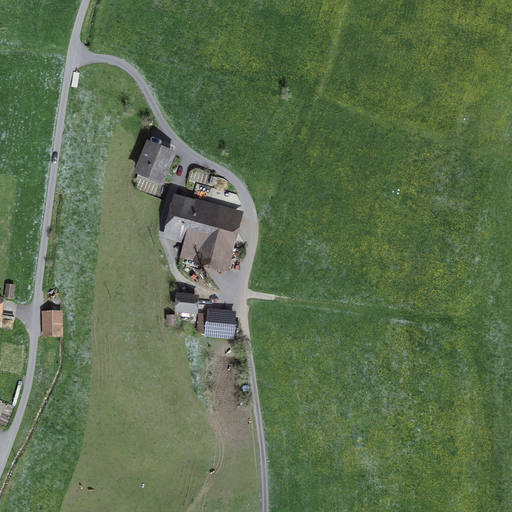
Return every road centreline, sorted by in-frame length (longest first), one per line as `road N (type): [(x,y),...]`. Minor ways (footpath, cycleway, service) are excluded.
road 1 (track): [(265,511),(242,298),(253,230),(246,197),(233,176),(170,134),(128,65),(71,52)]
road 2 (unclassified): [(85,0),(65,89),(28,386),(0,467)]
